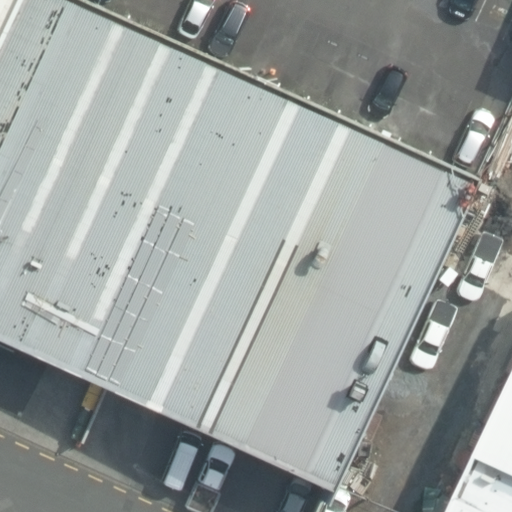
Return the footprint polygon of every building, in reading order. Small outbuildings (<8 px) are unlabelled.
[(0,0),(0,18),(8,0),(0,0)] [(87,0),(8,0),(0,18),(0,339),(330,489),(435,269),(464,209),(479,178),(445,163),(416,149),(87,0)] [(511,231),(464,209),(435,269),(444,273),(505,301),(511,304),(511,231)] [(505,301),(444,273),(425,316),(486,344),(505,301)] [(453,407),(479,351),(434,332),(414,371),(400,365),(330,510),(333,511),(332,511),(427,511),(473,415),(453,407)] [(511,511),(511,391),(455,511),(511,511)]
